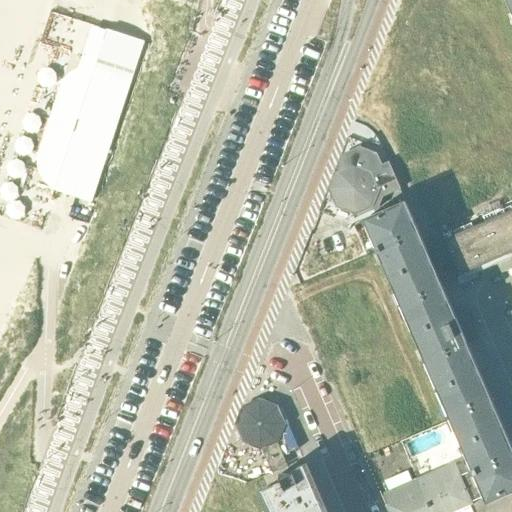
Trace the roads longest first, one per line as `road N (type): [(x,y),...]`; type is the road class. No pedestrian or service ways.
road 1 (secondary): [(162,511),(343,56)]
road 2 (residential): [(360,511),(290,354)]
